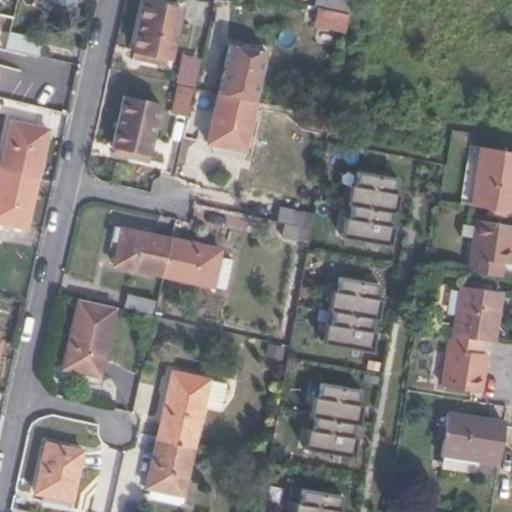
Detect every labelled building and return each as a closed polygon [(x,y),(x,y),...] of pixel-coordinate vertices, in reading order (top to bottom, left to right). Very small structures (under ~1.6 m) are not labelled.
[(322,0),(321,9),(347,15),(349,0),(322,0)] [(167,58),(178,11),(142,2),(131,51),(167,58)] [(313,48),(341,53),(347,15),(321,9),(313,48)] [(214,93),(252,101),(263,51),(226,43),(214,93)] [(173,84),(192,88),(198,61),(179,57),(173,84)] [(185,117),(192,88),(173,84),(166,113),(185,117)] [(241,149),(252,101),(214,93),(203,140),(241,149)] [(145,152),(157,104),(121,95),(110,143),(145,152)] [(0,161),(0,171),(34,179),(45,130),(9,121),(0,161)] [(511,210),(511,151),(482,146),(472,202),(511,210)] [(0,222),(22,228),(34,179),(0,171),(0,222)] [(397,177),(357,171),(355,183),(350,183),(347,202),(351,203),(349,216),(345,215),(342,235),(391,243),(393,230),(388,230),(392,210),(397,211),(399,198),(394,197),(397,177)] [(309,228),(311,213),(286,208),(284,222),(290,223),(309,228)] [(469,266),(506,272),(511,236),(503,234),(505,221),(477,216),(469,266)] [(307,238),(309,228),(290,223),(287,234),(307,238)] [(162,275),(170,238),(119,226),(111,263),(162,275)] [(219,249),(170,238),(162,275),(211,286),(218,256),(219,249)] [(231,259),(218,256),(211,286),(225,289),(231,259)] [(379,282),(339,275),(337,288),(332,287),(329,307),(333,308),(331,320),(327,320),(324,340),(373,348),(375,335),(371,334),(374,315),(379,315),(381,302),(376,301),(379,282)] [(478,337),(490,339),(497,290),(438,280),(431,330),(448,333),(478,337)] [(128,309),(152,314),(156,299),(131,294),(128,309)] [(96,378),(108,326),(71,318),(59,370),(96,378)] [(476,352),(478,337),(448,333),(440,384),(479,390),(484,353),(476,352)] [(150,436),(191,446),(201,404),(206,381),(164,371),(150,436)] [(361,386),(321,380),(319,392),(314,392),(311,412),(315,412),(313,425),(309,424),(306,444),(355,452),(357,439),(353,439),(356,419),(361,420),(363,407),(358,406),(361,386)] [(221,384),(206,381),(201,404),(216,408),(221,384)] [(494,466),(501,426),(443,416),(436,458),(438,458),(475,463),(494,466)] [(179,496),(191,446),(150,436),(138,486),(179,496)] [(69,502),(80,453),(42,444),(32,494),(69,502)] [(475,463),(438,458),(436,470),(473,475),(475,463)] [(343,491),(303,485),(301,497),(296,497),(293,511),(344,511),(345,511),(340,511),(343,491)]
